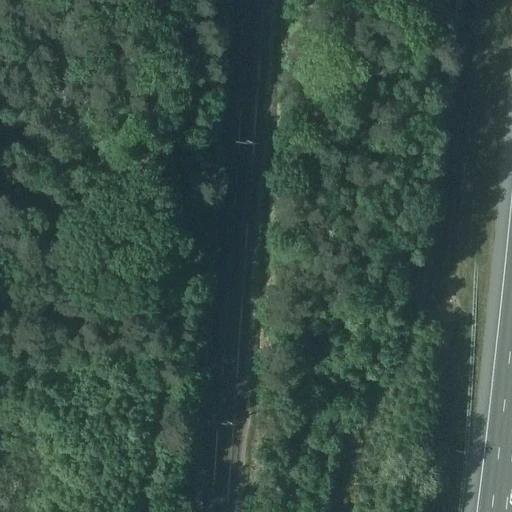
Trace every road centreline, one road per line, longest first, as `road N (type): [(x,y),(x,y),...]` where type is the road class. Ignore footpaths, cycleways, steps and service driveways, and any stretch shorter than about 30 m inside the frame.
road 1 (unknown): [(159,271),(183,0)]
road 2 (unknown): [(159,271),(115,303),(58,315),(0,309)]
